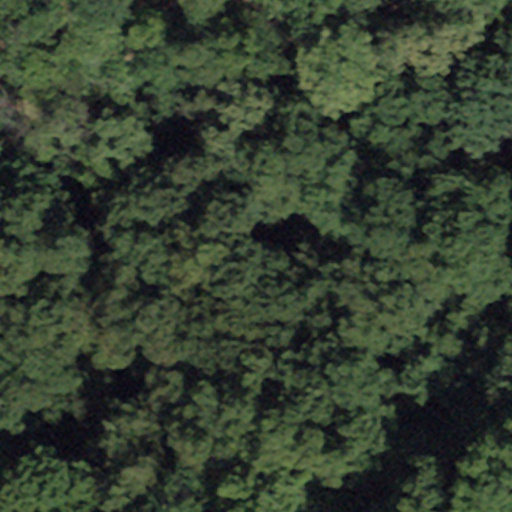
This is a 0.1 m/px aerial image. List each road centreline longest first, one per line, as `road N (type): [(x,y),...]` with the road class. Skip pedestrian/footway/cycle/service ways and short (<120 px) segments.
road 1 (track): [(260,511),(234,357),(204,341),(179,355),(142,511)]
road 2 (track): [(511,395),(424,485),(412,511)]
